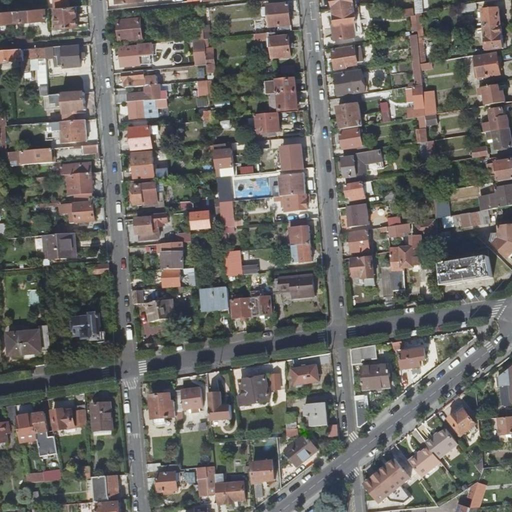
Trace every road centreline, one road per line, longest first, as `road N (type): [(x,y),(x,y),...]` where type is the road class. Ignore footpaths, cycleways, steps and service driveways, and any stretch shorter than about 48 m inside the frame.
road 1 (residential): [(126,368),(93,0)]
road 2 (residential): [(307,0),(339,335)]
road 3 (residential): [(126,368),(339,335)]
road 4 (residential): [(351,455),(511,330)]
road 5 (residential): [(339,335),(511,305)]
road 6 (residential): [(138,511),(126,368)]
road 7 (residential): [(0,390),(126,368)]
road 8 (residential): [(339,335),(351,455)]
